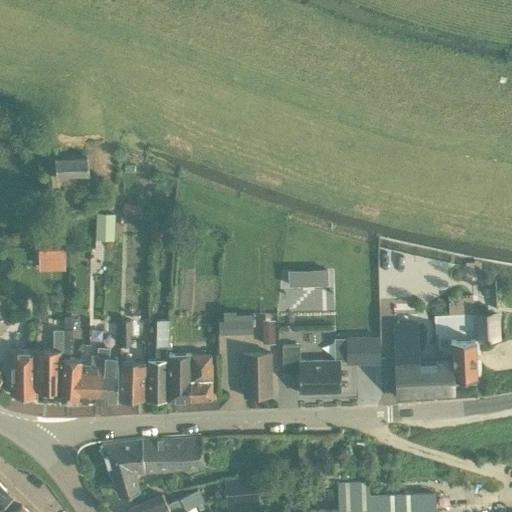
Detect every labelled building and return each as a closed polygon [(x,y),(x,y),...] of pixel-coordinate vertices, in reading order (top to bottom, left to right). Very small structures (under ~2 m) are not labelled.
[(56,176),(87,173),(86,154),(55,156),(56,176)] [(141,204),(124,201),(123,210),(140,212),(141,204)] [(113,237),(113,213),(97,213),(97,237),(113,237)] [(152,241),(162,241),(163,225),(153,225),(152,241)] [(64,238),(37,239),(38,257),(64,256),(64,238)] [(328,283),(328,267),(287,268),(288,284),(328,283)] [(219,333),(252,332),(252,312),(235,313),(235,309),(223,310),(223,319),(218,319),(219,333)] [(497,336),(496,311),(478,312),(479,337),(497,336)] [(156,318),(155,358),(147,358),(148,399),(168,399),(167,359),(168,353),(167,353),(167,346),(169,318),(156,318)] [(131,344),(131,319),(119,319),(119,344),(131,344)] [(421,322),(397,323),(400,395),(457,393),(456,377),(480,376),(478,336),(454,337),(455,359),(440,359),(440,361),(423,362),(421,322)] [(274,323),(263,323),(263,342),(274,342),(274,323)] [(39,349),(38,389),(39,389),(63,388),(62,349),(64,349),(64,347),(64,329),(55,329),(56,348),(39,349)] [(356,336),(346,336),(346,361),(356,361),(356,336)] [(298,372),(299,392),(340,391),(339,359),(300,360),(299,344),(282,344),(283,372),(298,372)] [(96,356),(96,355),(96,359),(105,360),(101,399),(117,399),(120,357),(109,356),(109,346),(97,346),(96,356)] [(63,388),(62,398),(78,398),(82,363),(82,357),(76,357),(69,356),(70,347),(64,347),(64,349),(62,349),(63,388)] [(39,389),(38,389),(39,349),(12,349),(12,379),(12,384),(13,384),(13,394),(39,396),(39,389)] [(242,352),(243,395),(271,395),(270,351),(242,352)] [(167,359),(168,399),(212,399),(211,353),(168,353),(167,359)] [(96,359),(96,355),(91,355),(90,363),(82,363),(78,398),(101,399),(105,360),(96,359)] [(145,399),(145,361),(121,360),(121,399),(145,399)] [(142,439),(101,443),(119,494),(140,488),(136,469),(204,464),(200,435),(142,439)] [(299,461),(314,460),(313,446),(298,447),(299,461)] [(228,498),(258,495),(257,475),(227,477),(228,498)] [(0,505),(12,497),(0,483),(0,505)] [(130,511),(178,511),(204,501),(199,489),(167,502),(163,493),(128,508),(130,511)] [(340,509),(339,511),(434,511),(434,491),(371,494),(356,508),(340,509)] [(196,511),(196,510),(209,503),(207,500),(204,501),(178,511),(196,511)]
